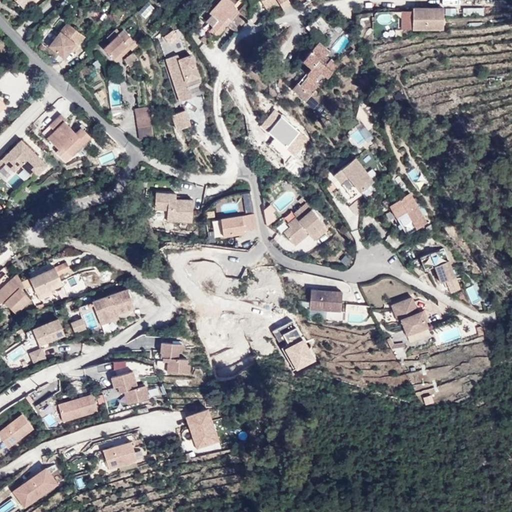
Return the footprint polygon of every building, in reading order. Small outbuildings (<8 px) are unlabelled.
[(24,10),(34,0),(25,0),(20,5),(24,10)] [(217,36),(239,12),(247,18),(249,14),(250,9),(250,4),(248,1),(239,11),(233,6),(235,4),(231,0),(221,0),(204,18),(213,26),(210,30),(217,36)] [(78,16),(86,17),(89,3),(82,1),(80,6),(78,16)] [(137,12),(144,19),(154,9),(147,2),(137,12)] [(444,8),(413,8),(413,30),(444,30),(444,8)] [(413,11),(403,11),(403,30),(413,30),(413,11)] [(239,12),(228,24),(235,31),(247,18),(239,12)] [(321,14),(306,28),(314,37),(330,23),(322,14),(321,14)] [(67,23),(49,46),(64,58),(70,50),(75,44),(77,46),(85,37),(67,23)] [(117,28),(107,37),(111,41),(104,48),(113,58),(127,45),(129,46),(134,41),(123,29),(120,32),(117,28)] [(134,41),(129,46),(127,45),(113,58),(116,61),(130,48),(132,49),(137,44),(134,41)] [(298,83),(292,90),(315,108),(319,102),(314,98),(318,92),(315,89),(319,84),(315,80),(321,72),(328,78),(338,66),(326,56),(329,52),(318,43),(303,61),(311,68),(307,74),(309,75),(301,86),(298,83)] [(133,52),(125,58),(131,65),(139,60),(133,52)] [(173,71),(171,72),(177,90),(179,89),(183,100),(192,97),(188,87),(201,83),(193,58),(191,55),(179,59),(178,54),(169,57),(173,71)] [(149,106),(135,108),(136,115),(150,113),(149,106)] [(185,110),(172,114),(177,130),(190,126),(185,110)] [(150,113),(136,115),(138,128),(152,125),(150,113)] [(61,114),(50,125),(55,131),(47,138),(59,150),(63,146),(72,156),(91,137),(82,127),(76,133),(65,121),(67,119),(61,114)] [(50,125),(42,132),(47,138),(55,131),(50,125)] [(152,125),(138,128),(140,140),(154,138),(152,125)] [(21,140),(0,161),(0,175),(5,181),(21,165),(34,179),(47,166),(21,140)] [(374,182),(355,158),(335,174),(353,197),(374,182)] [(427,223),(410,193),(390,205),(407,235),(427,223)] [(175,194),(155,194),(155,211),(168,211),(168,222),(193,222),(193,200),(176,200),(175,194)] [(326,233),(321,227),(324,225),(315,213),(309,218),(306,215),(300,220),(297,217),(288,224),(290,227),(284,232),(295,246),(310,234),(316,241),(326,233)] [(236,217),(222,219),(224,234),(238,231),(236,217)] [(455,278),(449,261),(448,261),(444,249),(420,257),(425,270),(435,267),(441,283),(455,278)] [(66,262),(21,282),(24,287),(25,289),(33,286),(38,297),(54,289),(63,285),(59,276),(71,271),(66,262)] [(0,282),(0,304),(1,306),(5,303),(16,315),(31,300),(21,290),(24,287),(21,282),(17,273),(4,286),(0,282)] [(135,307),(128,288),(92,301),(99,319),(117,313),(132,308),(135,307)] [(54,289),(38,297),(40,300),(56,293),(54,289)] [(341,312),(342,292),(311,290),(310,309),(341,312)] [(418,313),(412,297),(392,305),(398,321),(401,320),(407,335),(428,328),(422,312),(418,313)] [(119,320),(135,314),(132,308),(117,313),(99,319),(101,325),(119,318),(119,320)] [(65,335),(58,318),(33,329),(39,345),(65,335)] [(82,318),(71,322),(75,333),(86,328),(82,318)] [(182,343),(162,342),(161,358),(164,358),(164,361),(168,362),(167,372),(189,374),(190,365),(187,364),(187,359),(178,359),(178,353),(181,353),(182,343)] [(10,364),(24,356),(19,347),(5,356),(10,364)] [(46,359),(42,348),(30,353),(34,363),(40,360),(46,359)] [(133,371),(111,377),(114,388),(119,387),(120,393),(125,392),(128,405),(149,399),(145,385),(137,387),(133,371)] [(149,398),(164,397),(163,388),(149,390),(149,398)] [(92,392),(57,402),(63,419),(97,409),(92,392)] [(48,430),(62,419),(47,398),(33,409),(48,430)] [(195,451),(219,442),(207,410),(184,418),(195,451)] [(22,413),(0,430),(0,437),(9,448),(34,428),(22,413)] [(131,441),(103,449),(109,469),(137,460),(131,441)] [(46,468),(14,491),(25,506),(57,484),(46,468)] [(0,508),(0,511),(8,511),(11,509),(5,503),(0,508)]
